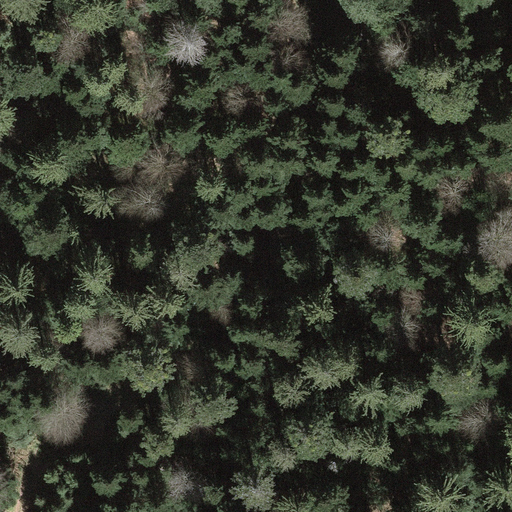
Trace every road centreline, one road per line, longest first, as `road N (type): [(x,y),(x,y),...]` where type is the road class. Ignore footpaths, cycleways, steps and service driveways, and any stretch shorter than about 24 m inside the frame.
road 1 (track): [(289,0),(304,48),(309,113),(306,158),(278,241),(205,337),(58,442),(24,486),(19,511)]
road 2 (track): [(511,224),(472,146),(333,0)]
